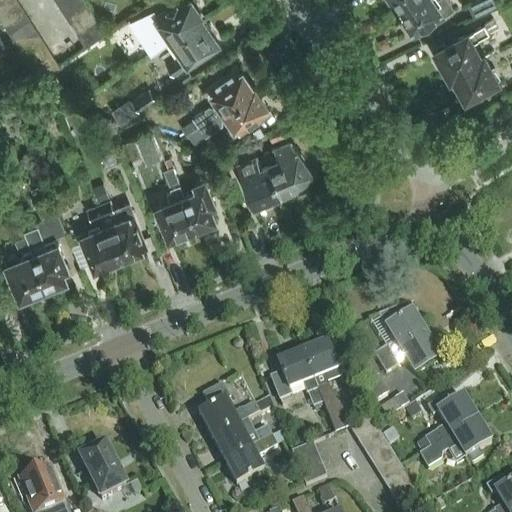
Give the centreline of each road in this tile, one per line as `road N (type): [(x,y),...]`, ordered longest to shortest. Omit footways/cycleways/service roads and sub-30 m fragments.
road 1 (residential): [(117,351),(379,240),(423,230)]
road 2 (residential): [(430,176),(400,159),(293,0)]
road 3 (residential): [(202,511),(117,351)]
road 4 (residential): [(511,328),(463,252),(423,230)]
road 5 (residential): [(0,398),(117,351)]
